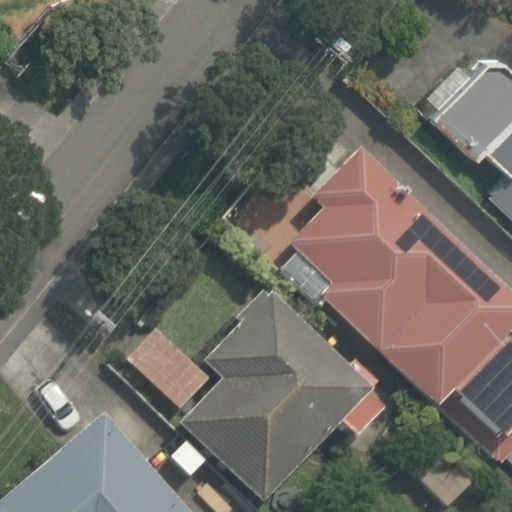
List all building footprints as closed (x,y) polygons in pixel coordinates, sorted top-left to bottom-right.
[(511,76),(479,50),(425,119),(472,156),(481,145),(511,169),(511,178),(490,206),(511,223),(511,76)] [(412,406),(430,388),(483,438),(511,406),(511,364),(485,339),(509,313),(336,150),(294,194),(307,206),(277,238),(317,276),(296,297),(412,406)] [(371,407),(353,391),(366,377),(318,333),(305,347),(251,298),(194,361),(209,374),(163,425),(249,503),(320,424),(340,441),(371,407)] [(150,328),(118,360),(164,405),(196,373),(150,328)] [(0,511),(175,511),(88,414),(6,487),(0,491),(0,511)] [(425,438),(397,469),(440,507),(468,476),(425,438)]
